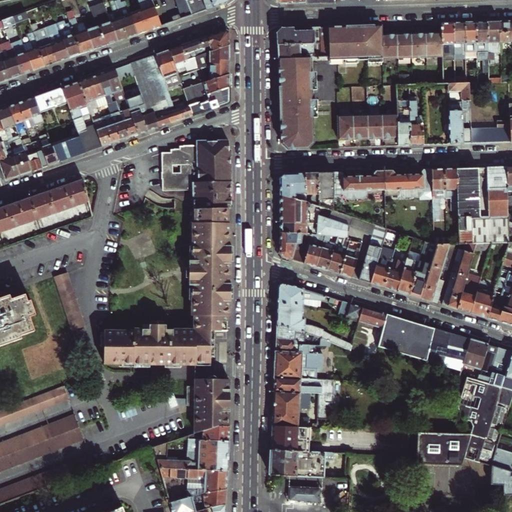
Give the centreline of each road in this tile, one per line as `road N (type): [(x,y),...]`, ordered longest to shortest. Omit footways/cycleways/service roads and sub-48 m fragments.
road 1 (residential): [(253,267),(511,338)]
road 2 (residential): [(0,97),(202,24),(251,16)]
road 3 (residential): [(511,8),(251,16)]
road 4 (residential): [(253,163),(511,153)]
road 5 (primary): [(253,267),(249,511)]
road 6 (residential): [(0,270),(99,235),(103,160)]
road 7 (residential): [(252,115),(216,119),(103,160)]
